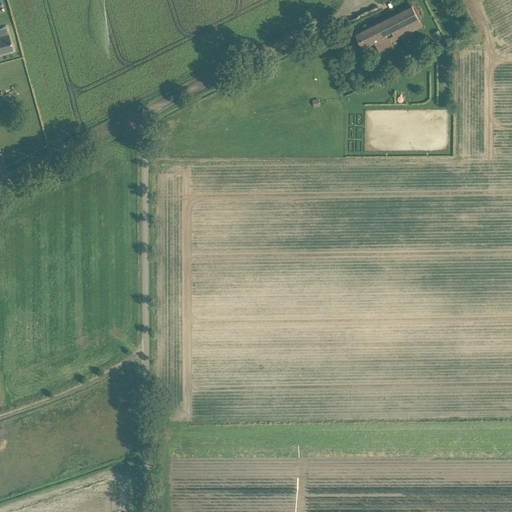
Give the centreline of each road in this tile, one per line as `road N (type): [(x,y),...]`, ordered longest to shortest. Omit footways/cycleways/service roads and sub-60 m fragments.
road 1 (unclassified): [(145,511),(140,114)]
road 2 (unclassified): [(140,114),(356,9)]
road 3 (unclassified): [(0,184),(140,114)]
